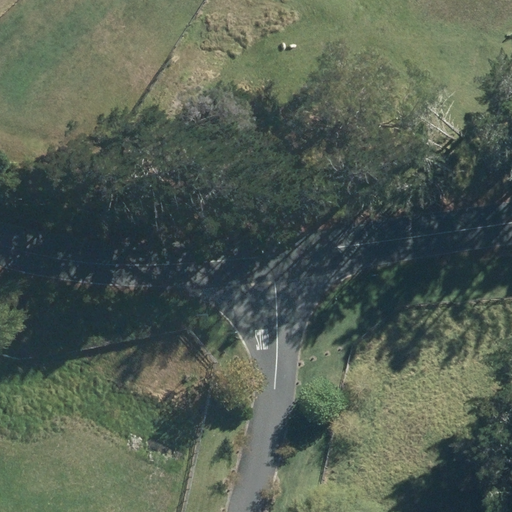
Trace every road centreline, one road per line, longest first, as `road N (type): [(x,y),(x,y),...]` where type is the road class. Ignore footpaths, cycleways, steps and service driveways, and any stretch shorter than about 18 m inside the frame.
road 1 (tertiary): [(270,257),(136,266),(61,259),(0,240)]
road 2 (residential): [(270,257),(276,378),(240,511)]
road 3 (tertiary): [(511,221),(270,257)]
